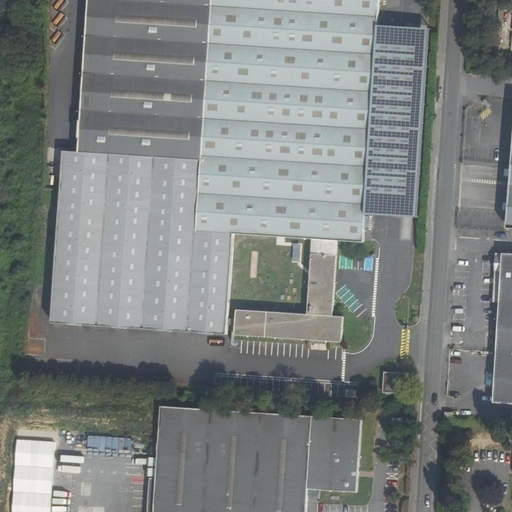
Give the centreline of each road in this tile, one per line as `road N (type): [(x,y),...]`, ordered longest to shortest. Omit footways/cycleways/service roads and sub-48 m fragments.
road 1 (residential): [(456,0),(424,511)]
road 2 (unknown): [(440,265),(478,259),(479,324),(468,344),(403,344),(325,369),(201,359)]
